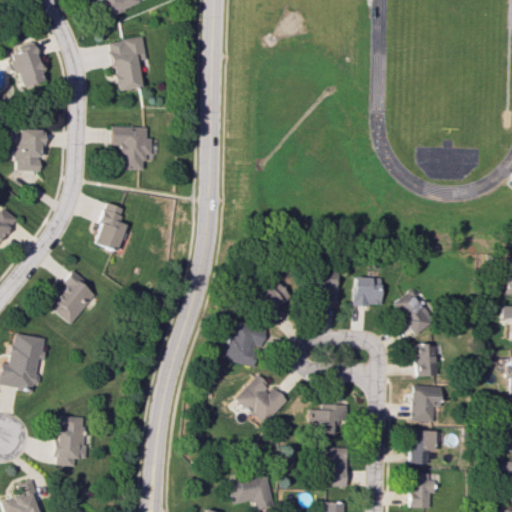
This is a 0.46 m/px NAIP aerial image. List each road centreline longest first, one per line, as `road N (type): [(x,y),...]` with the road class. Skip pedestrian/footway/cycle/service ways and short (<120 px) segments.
road 1 (residential): [(210,0),(203,238),(159,388),(146,511)]
road 2 (residential): [(43,0),(72,66),(71,166),(50,232),(0,292)]
road 3 (residential): [(374,384),(377,353),(364,341),(310,337),(295,351),(297,366),(363,374),(374,384)]
road 4 (residential): [(369,511),(374,384)]
